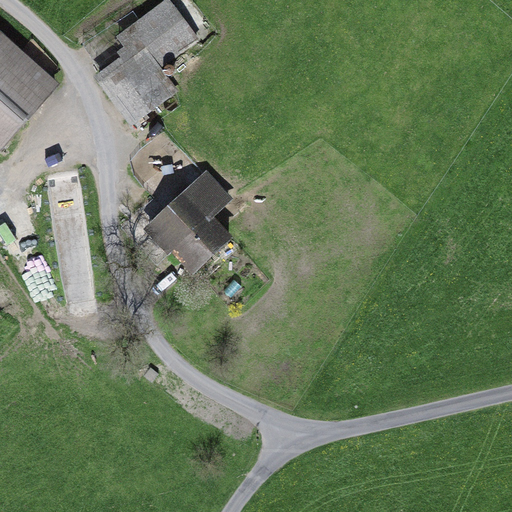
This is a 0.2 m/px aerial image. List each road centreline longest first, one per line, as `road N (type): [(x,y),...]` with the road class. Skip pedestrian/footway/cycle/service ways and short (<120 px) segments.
road 1 (unclassified): [(9,0),(64,51),(100,119),(130,302),(152,339),(183,371),(291,429)]
road 2 (unclassified): [(291,429),(373,422),(511,390)]
